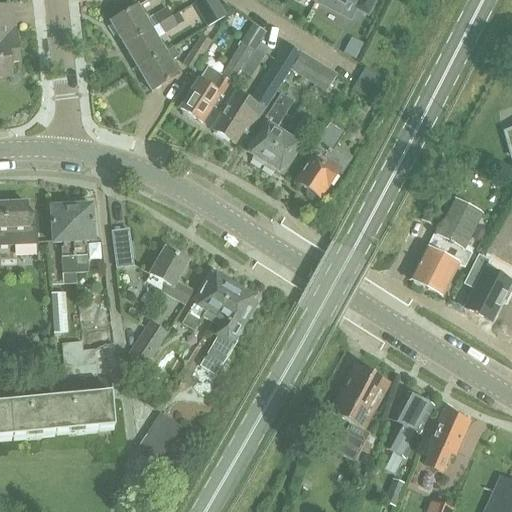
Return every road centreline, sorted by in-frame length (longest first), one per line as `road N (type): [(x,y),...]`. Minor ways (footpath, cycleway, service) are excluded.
road 1 (secondary): [(206,511),(482,0)]
road 2 (secondary): [(511,396),(169,184),(99,157)]
road 3 (residential): [(69,152),(55,0)]
